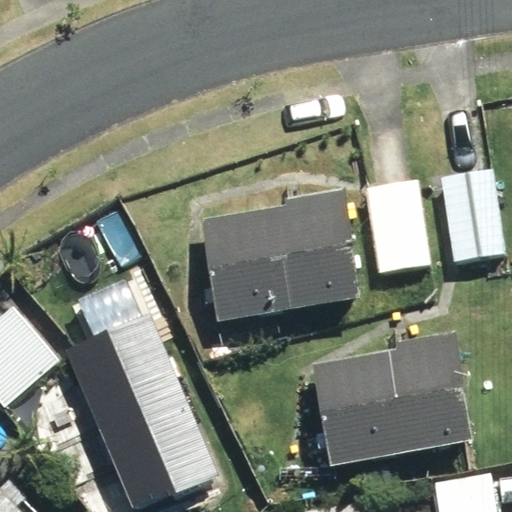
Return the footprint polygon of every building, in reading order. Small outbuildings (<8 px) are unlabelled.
[(449,184),(462,268),(511,260),(498,176),(449,184)] [(372,196),(385,280),(437,272),(424,188),(372,196)] [(211,230),(227,331),(371,310),(354,200),(293,209),(294,217),(211,230)] [(12,308),(0,318),(0,403),(7,411),(61,363),(12,308)] [(74,362),(138,511),(162,511),(181,505),(184,511),(230,491),(159,325),(74,362)] [(321,375),(340,478),(483,451),(463,342),(406,353),(407,361),(321,375)] [(496,511),(493,480),(436,486),(438,511),(496,511)] [(0,511),(17,511),(0,495),(0,511)]
